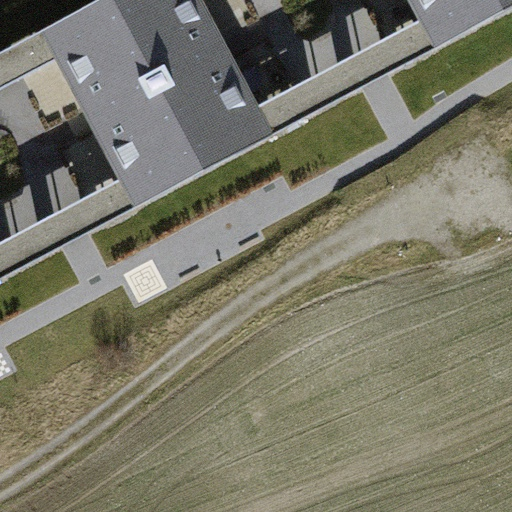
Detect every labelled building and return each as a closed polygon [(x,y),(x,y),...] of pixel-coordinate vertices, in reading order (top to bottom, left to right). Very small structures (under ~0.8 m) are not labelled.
[(114,0),(43,38),(58,66),(124,188),(138,216),(278,142),(262,112),(199,0),(114,0)] [(511,0),(411,0),(425,25),(441,55),(511,15),(511,0)] [(425,25),(262,112),(278,142),(441,55),(425,25)] [(43,38),(0,61),(0,97),(58,66),(43,38)] [(124,188),(0,251),(0,286),(138,216),(124,188)]
